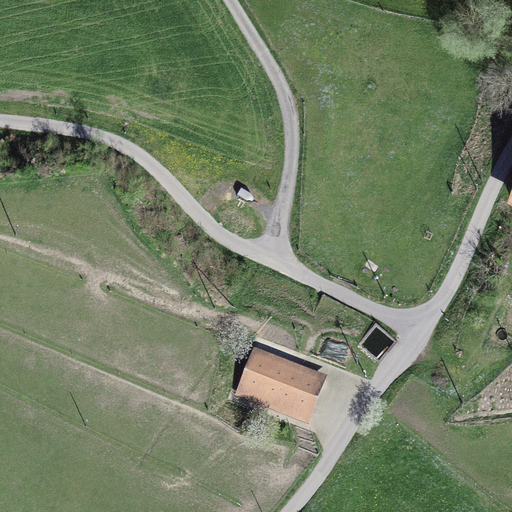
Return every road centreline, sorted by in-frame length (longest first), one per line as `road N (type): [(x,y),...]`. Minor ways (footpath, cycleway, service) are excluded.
road 1 (unclassified): [(0,115),(117,138),(264,257),(288,267)]
road 2 (unclassified): [(231,0),(290,115),(280,232),(288,267)]
road 3 (unclassified): [(286,511),(420,331)]
road 4 (unclassified): [(420,331),(511,150)]
road 5 (unclassified): [(288,267),(420,331)]
